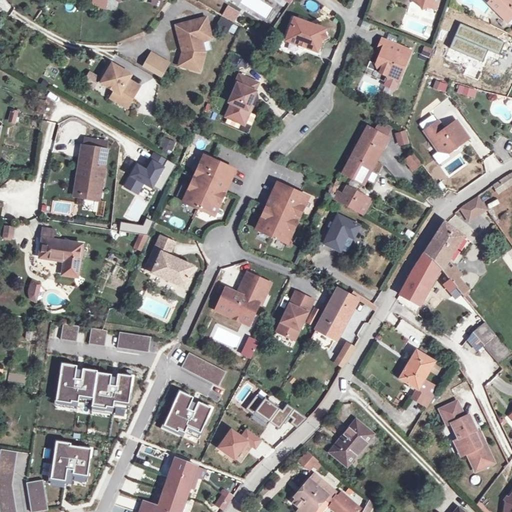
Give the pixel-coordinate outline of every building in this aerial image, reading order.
[(408,0),(407,4),(413,6),(417,13),(421,10),(430,13),(433,0),(408,0)] [(511,0),(482,0),(506,21),(511,15),(511,0)] [(215,25),(231,37),(239,27),(222,15),(215,25)] [(198,27),(178,32),(183,52),(181,61),(190,64),(188,68),(200,72),(205,53),(202,41),(211,39),(206,18),(197,21),(198,27)] [(289,42),(299,46),(301,49),(305,51),(309,49),(319,53),(324,41),(325,41),(329,39),(327,35),(326,34),(327,33),(311,27),(310,24),(296,20),(288,41),(289,42)] [(177,25),(178,32),(198,27),(197,21),(177,25)] [(368,29),(360,26),(357,33),(365,36),(368,29)] [(511,51),(511,41),(503,38),(500,46),(511,51)] [(382,57),(380,56),(377,63),(377,64),(380,72),(387,75),(390,74),(400,78),(409,57),(404,55),(407,49),(383,39),(379,48),(383,50),(382,53),(383,53),(382,57)] [(299,46),(289,42),(285,53),(302,59),(305,51),(301,49),(299,46)] [(421,54),(430,57),(432,49),(423,46),(421,54)] [(168,62),(151,54),(145,68),(162,76),(168,62)] [(377,64),(377,63),(371,61),(368,68),(380,72),(377,64)] [(111,98),(127,108),(140,87),(129,80),(130,79),(125,76),(127,73),(113,64),(102,83),(115,92),(111,98)] [(387,75),(388,79),(398,83),(400,78),(390,74),(387,75)] [(99,80),(90,75),(85,83),(93,89),(99,80)] [(232,103),(226,116),(244,124),(250,110),(246,108),(247,104),(249,105),(256,92),(254,91),(258,83),(241,76),(229,102),(232,103)] [(447,92),(448,83),(434,80),(432,89),(447,92)] [(461,94),(470,98),(473,92),(463,89),(461,94)] [(446,151),(467,137),(455,120),(442,129),(436,121),(423,130),(437,150),(442,146),(446,151)] [(378,126),(372,137),(366,133),(340,180),(357,189),(365,175),(374,180),(379,171),(370,166),(383,143),(389,132),(378,126)] [(394,136),(400,146),(406,142),(400,133),(394,136)] [(161,151),(172,153),(175,140),(165,137),(161,151)] [(83,145),(107,149),(109,142),(84,138),(83,145)] [(107,149),(83,145),(81,155),(85,156),(79,190),(99,194),(107,149)] [(145,189),(161,162),(149,154),(144,162),(146,163),(141,172),(131,167),(119,188),(130,194),(135,185),(138,184),(145,189)] [(85,156),(81,155),(74,194),(98,199),(99,194),(79,190),(85,156)] [(488,156),(491,167),(498,165),(495,155),(488,156)] [(214,216),(235,170),(204,156),(183,202),(214,216)] [(406,160),(411,171),(420,167),(415,156),(406,160)] [(511,186),(511,175),(494,185),(500,193),(511,186)] [(278,184),(256,230),(288,245),(309,198),(278,184)] [(337,203),(355,212),(362,198),(344,189),(337,203)] [(463,209),(473,221),(487,209),(478,196),(463,209)] [(362,198),(355,212),(362,215),(369,201),(362,198)] [(69,214),(71,204),(56,201),(53,210),(69,214)] [(129,210),(130,222),(141,221),(139,209),(129,210)] [(355,238),(361,226),(338,215),(325,244),(342,251),(349,235),(355,238)] [(169,223),(183,228),(186,221),(172,216),(169,223)] [(139,235),(147,237),(153,223),(146,220),(139,235)] [(427,256),(444,270),(446,272),(467,237),(446,225),(427,256)] [(0,228),(0,240),(8,242),(10,230),(0,228)] [(44,241),(41,258),(66,262),(64,275),(78,278),(83,246),(54,241),(56,230),(44,228),(42,240),(44,241)] [(133,248),(140,252),(147,237),(139,235),(133,248)] [(161,238),(148,266),(155,269),(152,276),(184,292),(194,270),(169,259),(176,245),(161,238)] [(423,309),(444,270),(427,256),(402,299),(423,309)] [(148,266),(144,273),(152,276),(155,269),(148,266)] [(456,270),(463,278),(467,275),(459,267),(456,270)] [(463,278),(456,270),(449,275),(456,285),(465,295),(472,289),(463,278)] [(216,310),(249,325),(259,303),(261,304),(271,283),(247,272),(243,282),(251,286),(246,297),(238,293),(226,288),(216,310)] [(34,301),(36,302),(40,284),(33,281),(31,284),(29,287),(29,289),(29,293),(30,295),(32,299),(34,301)] [(243,282),(238,293),(246,297),(251,286),(243,282)] [(348,299),(336,291),(334,291),(312,328),(333,342),(359,299),(351,294),(348,299)] [(294,292),(275,331),(292,340),(312,300),(294,292)] [(419,346),(427,335),(402,318),(395,329),(419,346)] [(493,365),(505,354),(480,324),(468,336),(493,365)] [(78,327),(64,325),(62,338),(76,341),(78,327)] [(107,331),(92,328),(90,343),(105,345),(107,331)] [(148,351),(150,337),(121,333),(119,347),(148,351)] [(243,341),(237,353),(245,356),(250,345),(243,341)] [(346,359),(353,346),(346,342),(338,354),(341,356),(346,359)] [(418,391),(432,401),(440,388),(427,380),(438,363),(420,351),(402,380),(410,385),(417,390),(418,391)] [(226,372),(190,353),(183,367),(219,385),(226,372)] [(237,353),(235,358),(242,362),(245,356),(237,353)] [(346,359),(341,356),(336,364),(341,367),(346,359)] [(64,362),(58,398),(72,400),(73,398),(79,400),(93,402),(93,404),(107,407),(108,406),(112,407),(113,405),(127,407),(133,375),(118,373),(118,375),(115,391),(109,390),(112,374),(98,371),(99,370),(84,367),(81,384),(75,383),(78,366),(78,364),(64,362)] [(84,367),(78,366),(75,383),(81,384),(84,367)] [(118,375),(112,374),(109,390),(115,391),(118,375)] [(417,390),(410,385),(408,389),(415,393),(417,390)] [(211,407),(200,403),(196,411),(189,408),(194,396),(180,390),(165,425),(178,431),(180,427),(187,430),(189,425),(201,431),(211,407)] [(432,401),(418,391),(411,401),(426,410),(432,401)] [(72,400),(58,398),(57,403),(78,406),(79,400),(73,398),(72,400)] [(256,398),(249,408),(263,417),(280,428),(290,415),(296,418),(293,423),(298,426),(307,418),(288,407),(284,412),(266,399),(264,403),(256,398)] [(456,402),(439,410),(446,425),(451,423),(457,437),(453,439),(460,455),(466,452),(475,470),(492,461),(484,444),(482,445),(474,430),(468,415),(463,417),(456,402)] [(502,416),(498,418),(501,426),(506,424),(502,416)] [(364,437),(347,423),(321,453),(337,468),(364,437)] [(261,439),(247,430),(243,435),(231,426),(216,447),(236,461),(250,442),(256,447),(261,439)] [(477,428),(474,430),(482,445),(484,444),(477,428)] [(70,442),(56,439),(49,476),(70,479),(73,461),(79,462),(77,479),(85,480),(90,447),(70,444),(70,442)] [(20,452),(5,449),(0,476),(0,479),(15,481),(20,452)] [(298,451),(289,461),(300,470),(303,466),(308,461),(298,451)] [(158,502),(154,511),(182,511),(191,488),(195,490),(198,480),(194,478),(198,468),(173,459),(158,502)] [(308,461),(303,466),(307,469),(313,463),(309,459),(308,461)] [(79,462),(73,461),(70,478),(77,479),(79,462)] [(309,480),(314,484),(318,479),(313,475),(309,480)] [(294,504),(302,510),(304,508),(310,511),(314,511),(326,498),(328,496),(331,499),(336,492),(318,478),(318,479),(314,484),(309,480),(302,489),(304,491),(297,500),(294,504)] [(39,479),(23,482),(27,511),(43,509),(39,479)] [(0,483),(0,484),(3,511),(15,511),(19,511),(15,481),(0,483)] [(304,491),(302,489),(295,498),(297,500),(304,491)] [(233,495),(224,490),(216,504),(225,509),(233,495)] [(505,503),(503,511),(511,511),(511,493),(508,499),(505,503)] [(154,511),(158,502),(142,497),(137,511),(154,511)] [(358,511),(363,505),(358,500),(352,511),(358,511)] [(371,511),(376,505),(370,500),(361,511),(371,511)] [(490,511),(481,502),(476,506),(481,511),(490,511)]
